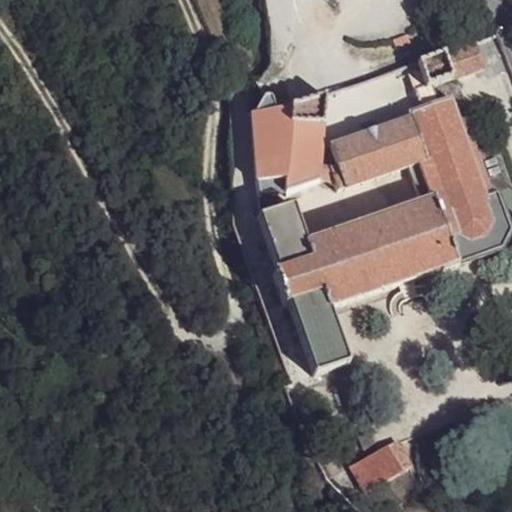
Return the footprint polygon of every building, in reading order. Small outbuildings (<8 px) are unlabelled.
[(393,53),(408,49),(406,40),(391,44),(393,53)] [(481,70),(473,45),(443,56),(451,83),(454,81),(481,70)] [(451,83),(443,56),(415,65),(418,74),(424,92),(430,90),(451,83)] [(424,92),(418,74),(414,76),(413,73),(406,75),(418,112),(435,108),(430,90),(424,92)] [(250,119),(275,113),(271,99),(268,98),(266,97),(263,98),(261,100),(250,119)] [(321,127),(322,98),(287,110),(287,125),(321,127)] [(408,116),(410,121),(425,165),(437,201),(433,203),(456,268),(475,261),(500,253),(509,233),(497,196),(494,196),(489,199),(464,123),(458,126),(449,103),(435,108),(418,112),(408,116)] [(287,125),(287,110),(275,113),(250,119),(257,201),(284,198),(287,125)] [(328,151),(335,172),(337,178),(330,180),(335,195),(397,174),(402,173),(425,165),(410,121),(376,133),(363,137),(328,149),(328,151)] [(321,127),(287,125),(284,198),(317,187),(319,171),(320,155),(321,127)] [(360,131),(363,137),(376,133),(375,126),(373,127),(362,130),(360,131)] [(328,151),(320,155),(319,171),(335,172),(328,151)] [(437,201),(425,165),(402,173),(405,179),(412,206),(432,199),(433,203),(437,201)] [(335,172),(319,171),(317,187),(335,195),(330,180),(337,178),(335,172)] [(456,268),(433,203),(432,199),(412,206),(413,209),(304,245),(291,208),(256,220),(277,278),(271,280),(282,311),(288,310),(313,379),(346,367),(327,314),(395,289),(412,283),(438,274),(439,277),(457,270),(456,268)] [(370,460),(382,456),(373,434),(360,437),(370,460)] [(402,448),(382,456),(370,460),(351,468),(366,495),(417,475),(402,448)]
